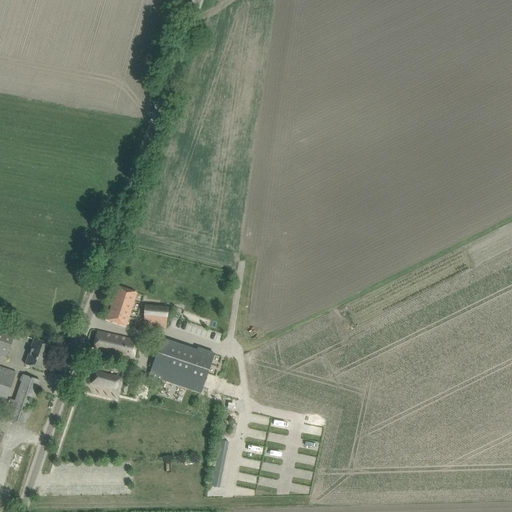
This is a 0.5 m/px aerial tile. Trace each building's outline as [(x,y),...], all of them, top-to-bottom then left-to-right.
[(107,320),(117,323),(126,326),(137,292),(118,286),(107,320)] [(144,318),(143,328),(166,330),(168,308),(144,306),(143,318),(144,318)] [(0,358),(6,360),(16,331),(0,325),(0,358)] [(94,349),(103,351),(133,358),(137,341),(98,332),(94,349)] [(34,339),(25,365),(44,371),(52,345),(34,339)] [(160,340),(148,375),(150,376),(148,380),(155,383),(157,378),(198,393),(212,354),(196,348),(194,352),(189,368),(172,362),(177,346),(160,340)] [(0,367),(0,402),(5,405),(16,373),(0,367)] [(94,372),(91,383),(116,389),(119,378),(94,372)] [(141,373),(139,380),(145,382),(147,375),(141,373)] [(24,375),(15,401),(9,400),(3,417),(25,425),(40,381),(24,375)]
